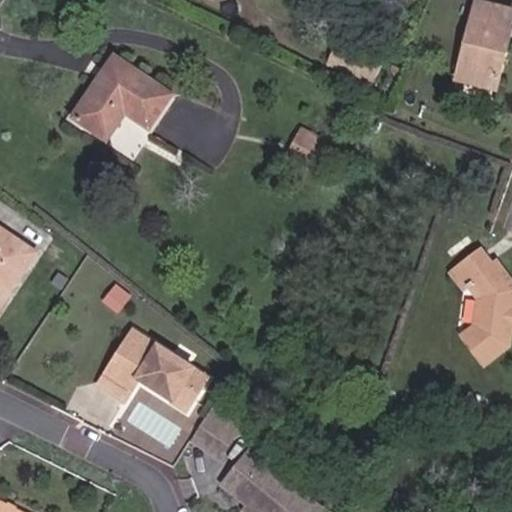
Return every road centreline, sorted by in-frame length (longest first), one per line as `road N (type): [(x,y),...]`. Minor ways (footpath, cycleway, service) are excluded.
road 1 (residential): [(0,399),(145,471),(169,511)]
road 2 (unknown): [(0,162),(100,240)]
